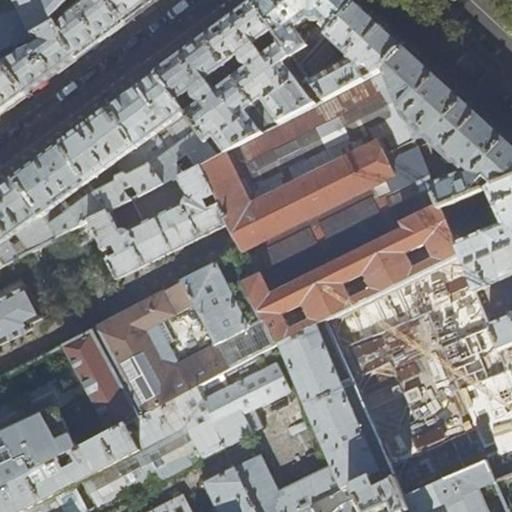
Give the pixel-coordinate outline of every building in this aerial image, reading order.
[(0,55),(24,43),(38,35),(57,26),(54,20),(45,0),(12,0),(20,15),(0,25),(0,55)] [(45,0),(54,20),(71,1),(71,0),(45,0)] [(125,24),(107,0),(92,0),(79,10),(71,1),(54,20),(57,26),(67,47),(77,59),(99,43),(125,24)] [(155,2),(153,0),(107,0),(125,24),(131,19),(155,2)] [(361,1),(359,0),(257,0),(254,3),(301,66),(361,1)] [(384,70),(386,70),(409,45),(399,36),(361,1),(301,66),(327,100),(384,70)] [(273,129),(327,100),(301,66),(254,3),(230,21),(206,38),(273,129)] [(67,47),(57,26),(38,35),(44,44),(23,55),(21,50),(27,48),(24,43),(0,55),(0,59),(27,96),(49,80),(77,59),(67,47)] [(158,74),(219,157),(273,129),(206,38),(181,57),(158,74)] [(488,189),(511,179),(511,139),(467,98),(409,45),(386,70),(384,70),(441,208),(442,208),(488,189)] [(0,59),(0,115),(4,113),(27,96),(0,59)] [(384,70),(327,100),(273,129),(219,157),(202,167),(231,224),(236,234),(238,234),(247,252),(261,279),(247,286),(267,327),(271,325),(281,349),(328,324),(462,255),(457,245),(442,208),(441,208),(384,70)] [(181,177),(202,167),(219,157),(158,74),(133,92),(109,109),(164,185),(174,180),(174,181),(181,177)] [(114,209),(164,185),(109,109),(86,127),(61,145),(110,211),(114,209)] [(58,237),(93,217),(110,211),(61,145),(40,161),(15,179),(58,237)] [(116,240),(121,250),(110,255),(119,278),(231,224),(202,167),(181,177),(190,193),(191,198),(126,228),(122,226),(114,209),(110,211),(93,217),(105,245),(116,240)] [(0,261),(4,268),(21,259),(9,242),(6,242),(24,229),(29,237),(20,244),(27,254),(58,237),(15,179),(0,189),(0,261)] [(511,179),(488,189),(503,225),(457,245),(462,255),(467,267),(511,248),(511,179)] [(511,248),(467,267),(477,292),(511,277),(511,317),(490,326),(500,350),(511,344),(511,248)] [(92,332),(93,333),(140,421),(271,353),(281,349),(271,325),(267,327),(247,286),(261,279),(247,252),(92,332)] [(477,292),(467,267),(462,255),(328,324),(392,469),(404,498),(486,463),(490,472),(501,468),(503,473),(492,478),(495,483),(511,475),(511,380),(471,398),(487,435),(480,438),(464,400),(419,420),(429,443),(419,448),(409,424),(402,427),(390,399),(499,352),(498,350),(500,350),(490,326),(477,292)] [(0,348),(34,331),(32,327),(46,320),(30,289),(0,304),(0,348)] [(392,469),(328,324),(281,349),(333,468),(280,495),(262,459),(207,485),(220,511),(305,511),(315,507),(353,488),(392,469)] [(93,333),(65,347),(112,435),(140,421),(93,333)] [(271,353),(140,421),(112,435),(80,452),(0,492),(0,511),(88,511),(75,487),(85,482),(99,507),(153,478),(157,485),(172,474),(265,430),(256,411),(291,393),(271,353)] [(0,492),(80,452),(59,411),(0,440),(0,492)] [(492,478),(490,472),(486,463),(404,498),(410,511),(507,511),(507,510),(495,483),(492,478)] [(409,511),(410,511),(404,498),(392,469),(353,488),(359,500),(364,511),(409,511)] [(349,511),(347,505),(359,500),(353,488),(315,507),(317,511),(349,511)] [(154,511),(191,511),(184,497),(154,511)]
